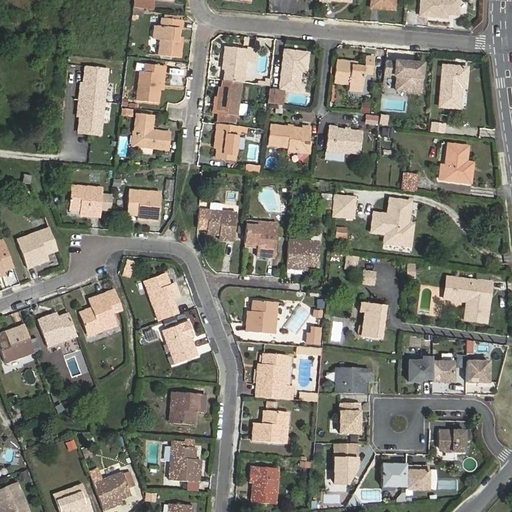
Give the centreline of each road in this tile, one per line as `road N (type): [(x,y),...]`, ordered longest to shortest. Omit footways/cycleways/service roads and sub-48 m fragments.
road 1 (residential): [(93,242),(181,247),(193,257),(235,380),(222,511)]
road 2 (residential): [(503,41),(210,16)]
road 3 (residential): [(193,161),(210,16)]
road 4 (residential): [(412,411),(429,404),(482,408),(489,435),(511,461)]
road 5 (residential): [(0,304),(90,268),(93,242)]
